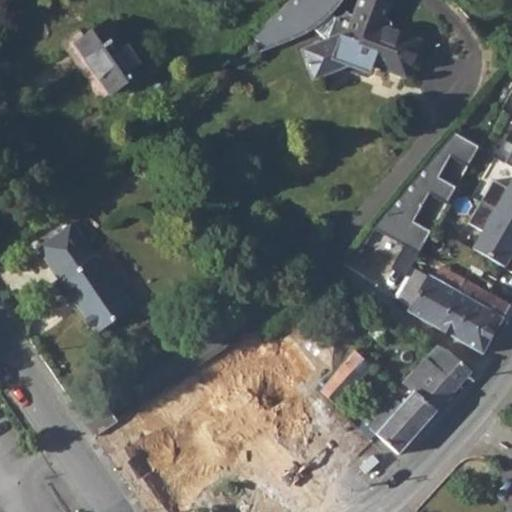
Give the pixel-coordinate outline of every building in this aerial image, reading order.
[(290,0),(253,36),(264,48),(293,40),(314,29),(333,14),(342,0),(290,0)] [(406,79),(420,41),(395,32),(389,20),(385,19),(390,3),(382,0),(358,0),(353,15),(345,12),(344,15),(335,18),(326,41),(304,50),(314,78),(359,61),(406,79)] [(110,95),(144,71),(109,21),(75,45),(110,95)] [(375,228),(419,253),(432,232),(414,222),(430,195),(447,205),(458,187),(440,177),(450,159),(468,169),(481,148),(454,133),(375,228)] [(473,249),(504,267),(511,252),(511,149),(504,163),(511,167),(511,180),(507,189),(494,181),(469,224),(483,232),(473,249)] [(47,265),(96,335),(133,309),(73,223),(41,245),(53,261),(47,265)] [(286,241),(295,244),(301,228),(291,224),(286,241)] [(53,261),(41,245),(35,249),(47,265),(53,261)] [(503,318),(510,306),(440,267),(433,280),(414,269),(397,300),(411,308),(408,312),(482,355),(487,346),(491,348),(507,321),(503,318)] [(336,407),(372,368),(359,355),(363,350),(358,346),(321,392),(336,407)] [(398,455),(472,373),(449,353),(437,346),(425,360),(435,370),(407,402),(403,406),(389,393),(370,414),(375,419),(368,428),(398,455)] [(396,393),(407,402),(435,370),(425,360),(396,393)] [(157,480),(187,460),(177,445),(193,434),(171,401),(125,433),(157,480)] [(294,467),(309,455),(283,423),(228,469),(257,504),(297,471),(294,467)]
